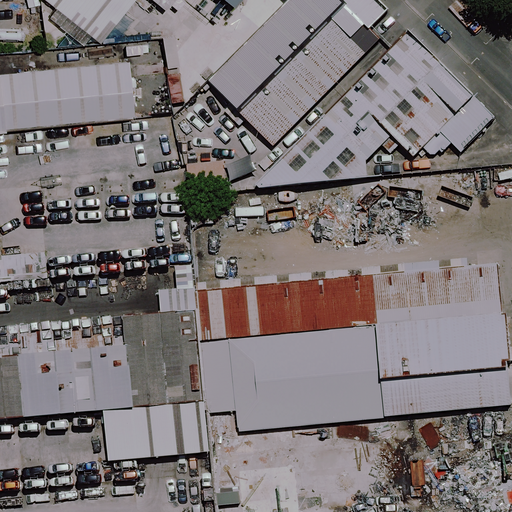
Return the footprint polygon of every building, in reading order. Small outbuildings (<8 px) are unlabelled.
[(399,42),(358,0),(314,0),(225,88),(287,152),(399,42)] [(258,0),(233,0),(248,12),(258,0)] [(480,120),(413,53),(271,194),(274,197),(386,185),(383,170),(407,151),(428,172),(480,120)] [(144,66),(0,76),(0,135),(149,124),(144,66)] [(455,213),(280,229),(283,258),(457,242),(455,213)] [(511,264),(218,291),(221,320),(223,346),(237,345),(511,319),(511,264)] [(511,414),(511,319),(395,330),(404,424),(511,414)] [(144,349),(151,421),(229,413),(223,346),(221,320),(142,327),(144,349)] [(404,424),(395,330),(237,345),(250,489),(408,475),(404,424)] [(144,349),(0,361),(0,434),(125,423),(151,421),(144,349)] [(233,458),(229,413),(151,421),(125,423),(130,468),(233,458)] [(381,511),(380,492),(263,503),(263,511),(381,511)]
